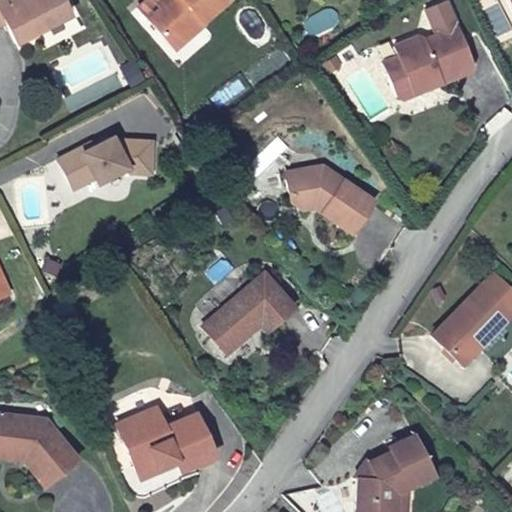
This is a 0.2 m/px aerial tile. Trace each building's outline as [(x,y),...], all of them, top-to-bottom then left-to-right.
[(0,0),(0,25),(9,43),(63,15),(55,0),(0,0)] [(153,0),(140,12),(146,20),(169,0),(153,0)] [(169,0),(146,20),(173,50),(230,0),(229,0),(169,0)] [(401,69),(385,77),(393,98),(405,100),(466,73),(471,60),(445,0),(440,0),(425,7),(436,34),(440,44),(429,49),(424,39),(419,36),(392,47),(396,57),(401,69)] [(440,44),(436,34),(424,39),(429,49),(440,44)] [(380,64),(385,77),(401,69),(396,57),(380,64)] [(131,67),(118,73),(125,86),(138,79),(131,67)] [(90,186),(119,170),(122,174),(142,175),(144,143),(109,140),(108,137),(74,154),(72,150),(51,160),(65,190),(86,179),(90,186)] [(314,207),(349,233),(373,201),(323,165),(285,171),(289,203),(300,210),(314,207)] [(52,269),(38,263),(34,275),(47,281),(52,269)] [(484,336),(511,308),(511,288),(492,268),(428,331),(454,357),(479,331),(484,336)] [(204,322),(228,351),(250,333),(248,328),(255,323),(264,334),(289,311),(258,276),(233,298),(204,322)] [(221,358),(228,351),(204,322),(196,329),(221,358)] [(488,340),(484,336),(479,331),(454,357),(458,362),(462,365),(488,340)] [(110,429),(131,474),(150,466),(151,468),(168,460),(172,467),(175,475),(182,472),(211,458),(193,417),(162,430),(153,409),(110,429)] [(0,417),(0,448),(11,450),(21,462),(16,465),(38,492),(72,465),(40,423),(0,417)] [(355,475),(354,482),(351,511),(392,511),(395,492),(407,486),(435,473),(412,430),(387,442),(389,446),(367,456),(372,467),(364,474),(355,475)] [(11,450),(0,448),(0,462),(16,465),(21,462),(11,450)] [(150,466),(131,474),(135,484),(172,467),(168,460),(151,468),(150,466)] [(395,492),(392,511),(404,511),(407,486),(395,492)]
